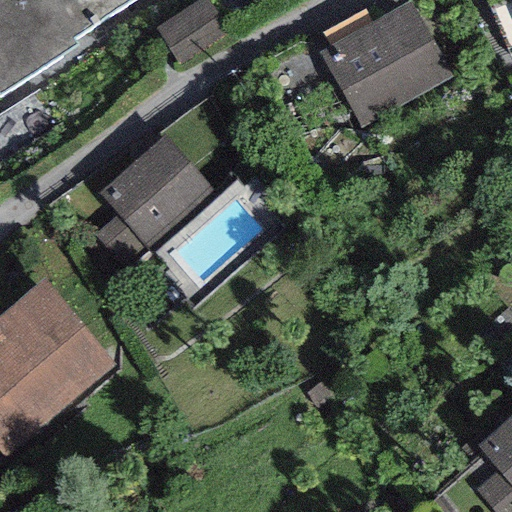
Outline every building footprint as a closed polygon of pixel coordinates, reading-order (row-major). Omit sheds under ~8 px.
[(0,0),(0,94),(79,46),(75,39),(137,0),(0,0)] [(159,28),(179,60),(223,33),(203,1),(159,28)] [(409,2),(324,49),(363,117),(447,71),(409,2)] [(163,136),(102,190),(144,237),(205,183),(163,136)] [(39,286),(0,318),(0,437),(6,445),(104,362),(39,286)] [(511,421),(473,456),(511,501),(511,421)]
